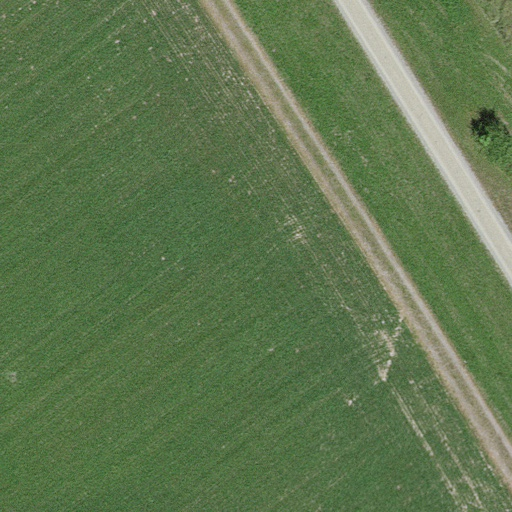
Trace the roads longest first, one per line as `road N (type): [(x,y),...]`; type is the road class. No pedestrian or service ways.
road 1 (track): [(511,482),(211,0)]
road 2 (track): [(335,0),(511,299)]
